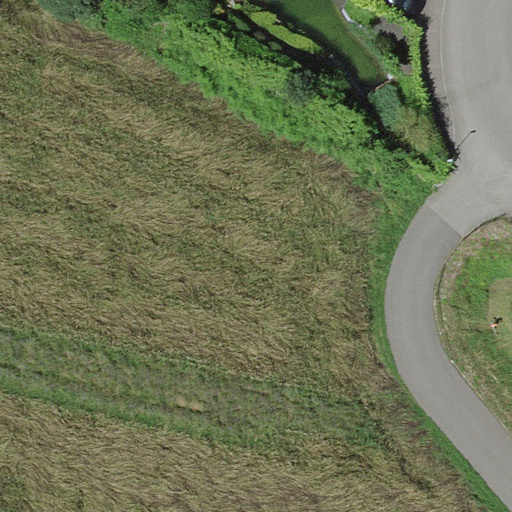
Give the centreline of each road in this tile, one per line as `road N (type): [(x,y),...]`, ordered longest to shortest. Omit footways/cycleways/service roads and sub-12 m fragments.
road 1 (unclassified): [(510,142),(408,263),(415,378),(511,485)]
road 2 (residential): [(482,0),(484,86),(510,142)]
